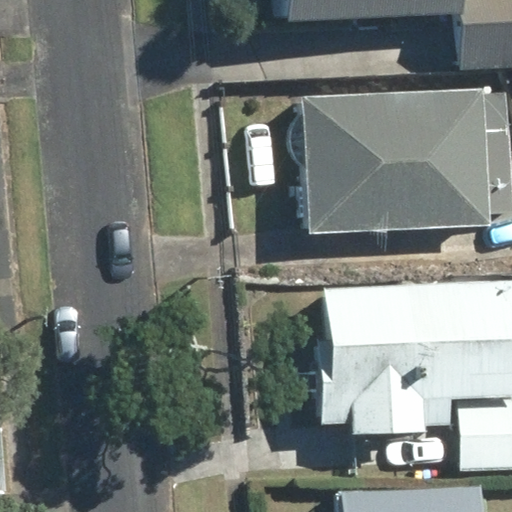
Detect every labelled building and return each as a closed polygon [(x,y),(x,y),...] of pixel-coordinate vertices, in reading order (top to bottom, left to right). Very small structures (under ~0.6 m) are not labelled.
[(261,0),(263,31),(425,23),(424,0),(261,0)] [(445,0),(450,71),(511,67),(511,64),(508,0),(445,0)] [(279,106),(284,233),(500,224),(495,97),(279,106)] [(289,299),(297,416),(500,402),(492,286),(289,299)] [(511,415),(449,418),(452,476),(511,472),(511,415)] [(319,495),(319,511),(470,511),(471,496),(319,495)]
